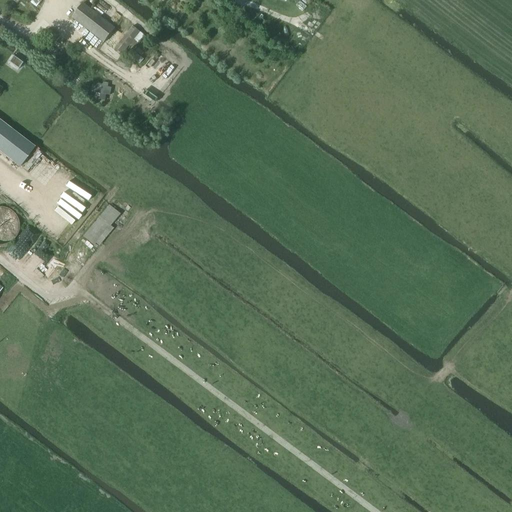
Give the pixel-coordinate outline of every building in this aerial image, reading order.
[(104,43),(115,29),(83,3),(72,18),(104,43)] [(132,27),(115,49),(122,54),(129,45),(133,49),(137,43),(143,36),(139,33),(132,27)] [(39,54),(46,45),(40,40),(33,49),(39,54)] [(144,54),(138,49),(135,53),(133,51),(129,56),(140,64),(144,60),(137,54),(138,54),(142,57),(144,54)] [(96,87),(95,94),(100,95),(99,101),(105,102),(106,96),(110,97),(111,89),(107,88),(108,85),(103,84),(102,86),(96,85),(96,87)] [(0,152),(19,167),(34,147),(0,120),(0,152)] [(94,246),(119,215),(109,206),(83,237),(94,246)] [(0,245),(3,246),(10,243),(15,238),(18,231),(18,224),(16,217),(11,211),(4,208),(0,208),(0,245)]
